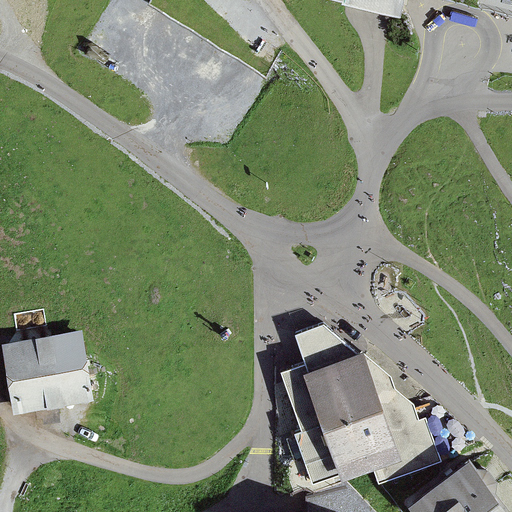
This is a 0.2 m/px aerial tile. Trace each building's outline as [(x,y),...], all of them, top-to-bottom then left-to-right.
[(511,0),(347,0),(396,12),(399,0),(457,0),(486,7),(511,13),(511,0)] [(304,364),(280,372),(301,429),(292,433),(312,489),(369,468),(376,487),(444,463),(427,416),(419,419),(414,404),(395,389),(391,376),(324,325),(294,335),(304,364)] [(74,335),(14,345),(23,407),(84,397),(74,335)] [(504,511),(468,462),(415,501),(423,511),(504,511)] [(376,511),(346,482),(304,501),(305,511),(376,511)]
